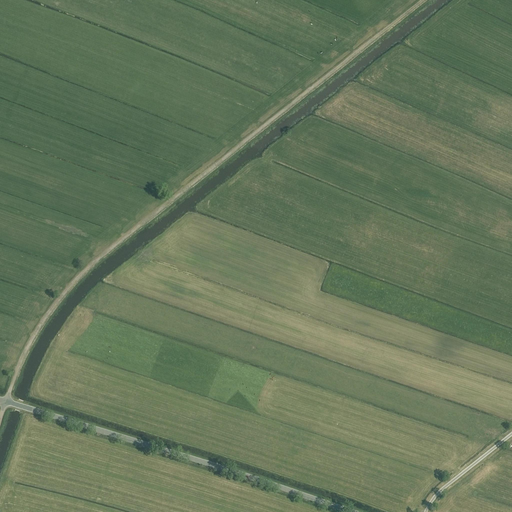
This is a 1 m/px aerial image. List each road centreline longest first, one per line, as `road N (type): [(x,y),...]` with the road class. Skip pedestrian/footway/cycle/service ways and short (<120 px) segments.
road 1 (track): [(0,418),(34,331),(70,279),(422,0)]
road 2 (unclassified): [(352,511),(0,399)]
